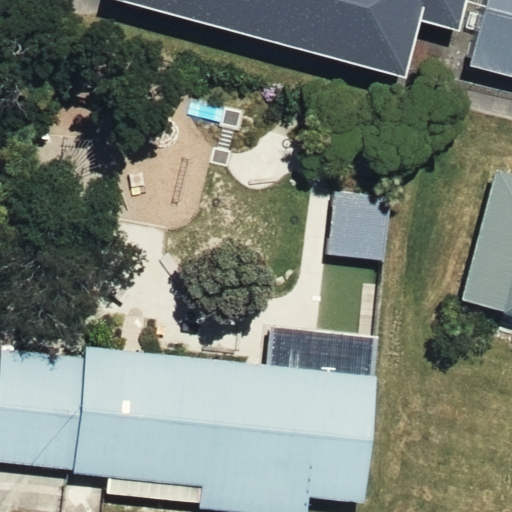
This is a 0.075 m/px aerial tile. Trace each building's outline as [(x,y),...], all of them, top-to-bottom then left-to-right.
[(456,0),(123,0),(398,74),(400,65),(413,17),(450,26),(456,0)] [(511,0),(481,0),(465,64),(511,76),(511,0)] [(511,183),(485,177),(455,295),(511,308),(511,183)] [(326,190),(319,254),(376,260),(382,195),(326,190)] [(76,344),(0,341),(0,463),(65,473),(193,485),(191,510),(213,511),(299,511),(301,498),(354,503),(371,341),(264,330),(261,365),(76,344)]
